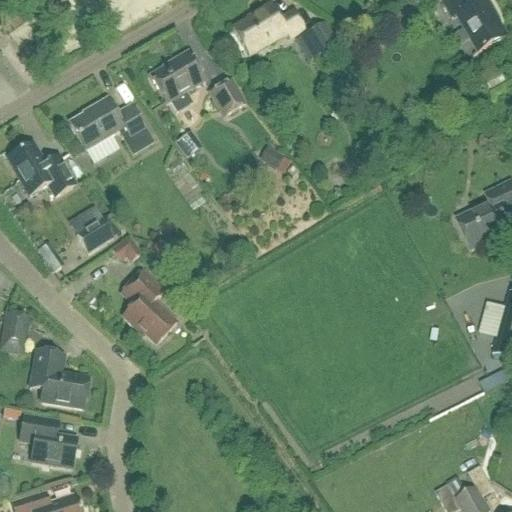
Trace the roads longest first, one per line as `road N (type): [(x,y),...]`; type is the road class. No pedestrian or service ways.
road 1 (residential): [(120,511),(120,373),(0,249)]
road 2 (residential): [(0,118),(204,0)]
